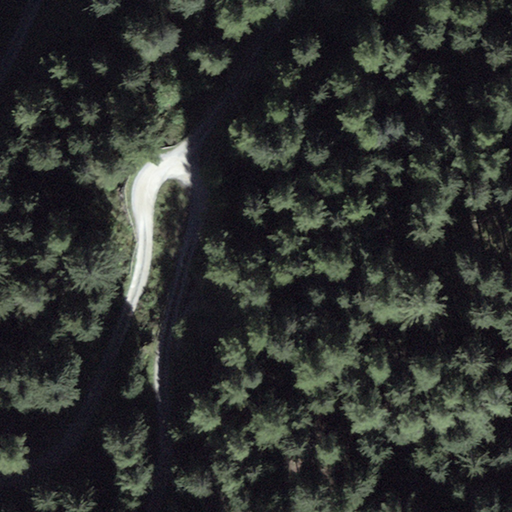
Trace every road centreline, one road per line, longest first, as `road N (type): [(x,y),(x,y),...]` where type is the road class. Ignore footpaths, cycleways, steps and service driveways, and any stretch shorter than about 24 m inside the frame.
road 1 (track): [(0,474),(73,432),(146,244),(147,182),(189,155)]
road 2 (track): [(189,155),(202,193),(163,369),(166,462),(149,511)]
road 3 (track): [(301,0),(189,155)]
